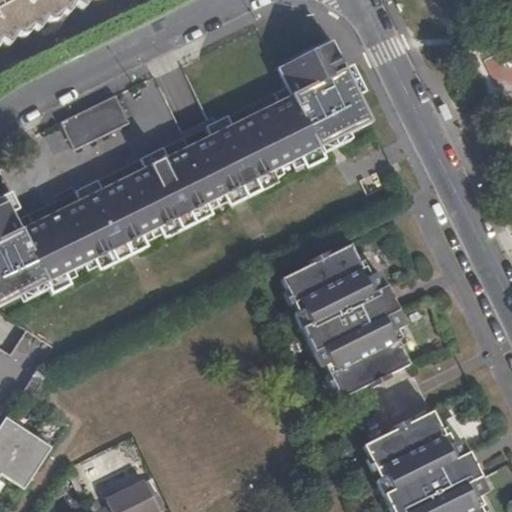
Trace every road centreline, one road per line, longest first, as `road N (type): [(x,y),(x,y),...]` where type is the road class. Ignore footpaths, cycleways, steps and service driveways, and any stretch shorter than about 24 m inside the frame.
road 1 (tertiary): [(362,0),(511,301)]
road 2 (residential): [(0,119),(25,98),(228,0)]
